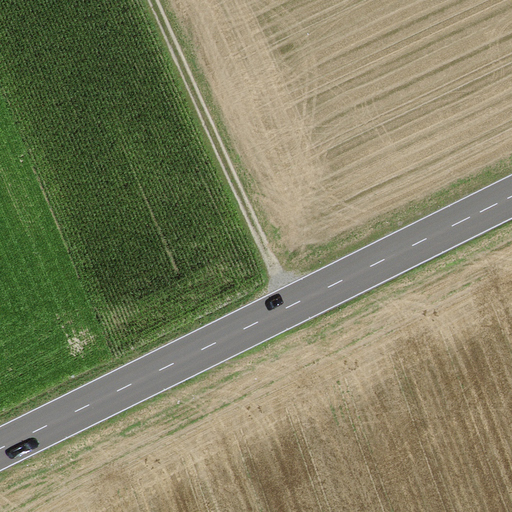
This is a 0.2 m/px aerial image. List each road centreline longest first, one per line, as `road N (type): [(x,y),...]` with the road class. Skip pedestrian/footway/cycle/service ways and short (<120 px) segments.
road 1 (primary): [(511,196),(0,448)]
road 2 (track): [(154,0),(291,305)]
